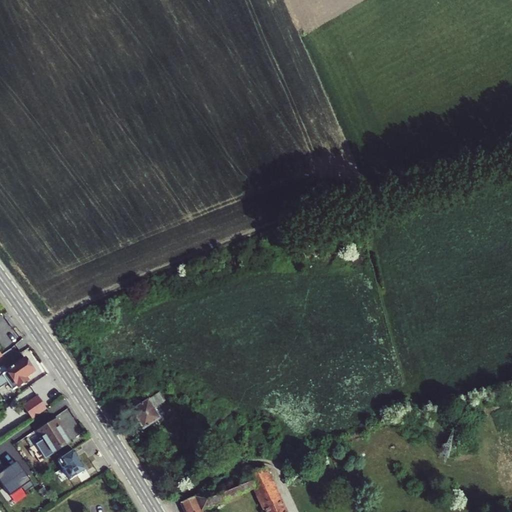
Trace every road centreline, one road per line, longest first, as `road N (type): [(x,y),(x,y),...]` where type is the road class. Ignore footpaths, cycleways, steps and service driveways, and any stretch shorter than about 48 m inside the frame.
road 1 (secondary): [(155,511),(0,277)]
road 2 (track): [(36,327),(129,279),(276,221)]
